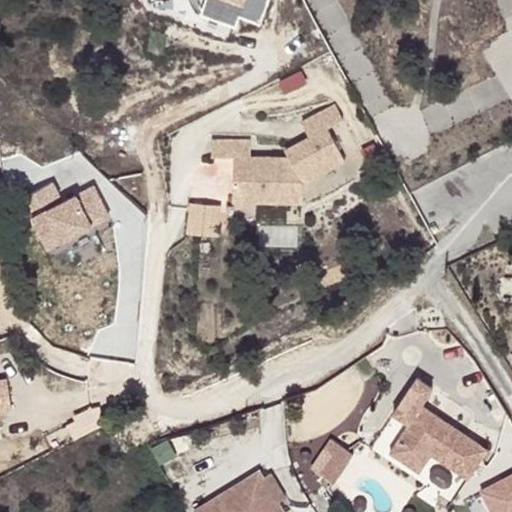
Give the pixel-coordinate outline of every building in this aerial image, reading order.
[(249,0),(248,4),(237,0),(209,0),(205,11),(240,24),(243,14),(262,21),(269,0),(249,0)] [(249,140),(211,139),(211,155),(233,156),(232,200),(303,202),(302,182),(345,160),(327,127),(343,119),(336,104),(302,123),(310,137),(285,150),(288,156),(249,156),(249,140)] [(36,191),(44,209),(71,197),(64,180),(36,191)] [(220,203),(189,200),(188,208),(185,229),(216,233),(220,203)] [(415,379),(393,412),(410,423),(390,452),(411,466),(421,449),(422,449),(430,454),(468,480),(487,450),(421,406),(432,390),(415,379)] [(355,452),(332,437),(325,447),(333,452),(319,472),(335,482),(355,452)] [(422,449),(421,449),(411,466),(420,471),(430,454),(422,449)] [(259,472),(233,487),(237,494),(263,478),(259,472)] [(233,487),(194,509),(196,511),(283,511),(278,503),(286,498),(271,474),(263,478),(237,494),(233,487)] [(511,511),(511,475),(484,491),(496,511),(511,511)]
